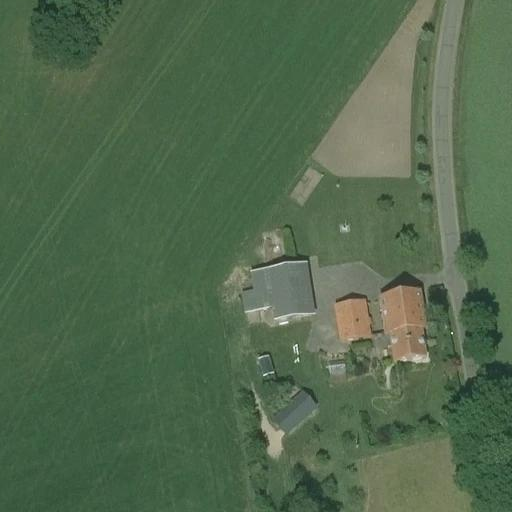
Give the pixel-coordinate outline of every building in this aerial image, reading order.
[(273,325),(313,318),(306,269),(250,278),(255,314),(272,312),(273,325)] [(394,366),(426,361),(421,332),(425,332),(419,295),(380,301),(385,338),(389,337),(394,366)] [(339,345),(371,340),(365,304),(333,309),(339,345)] [(263,378),(273,376),(270,360),(261,361),(263,378)] [(287,438),(317,411),(301,394),(271,421),(287,438)]
